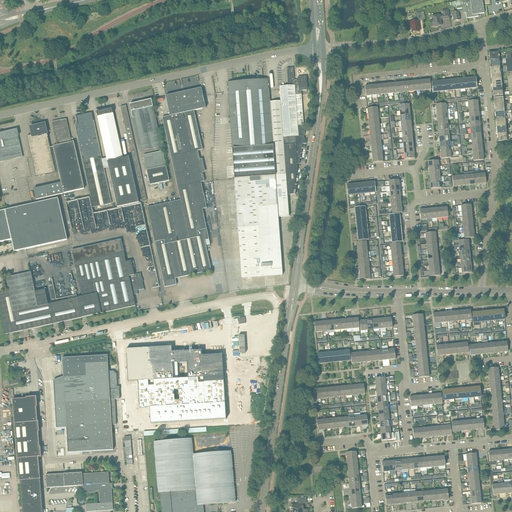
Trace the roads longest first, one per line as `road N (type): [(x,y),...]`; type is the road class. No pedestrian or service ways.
road 1 (unclassified): [(0,114),(314,48)]
road 2 (unclassified): [(0,350),(239,298),(276,299)]
road 3 (secondary): [(261,511),(294,284)]
road 4 (secondary): [(294,284),(317,115)]
road 5 (residential): [(323,48),(405,43),(480,24)]
road 6 (residential): [(358,77),(484,65)]
